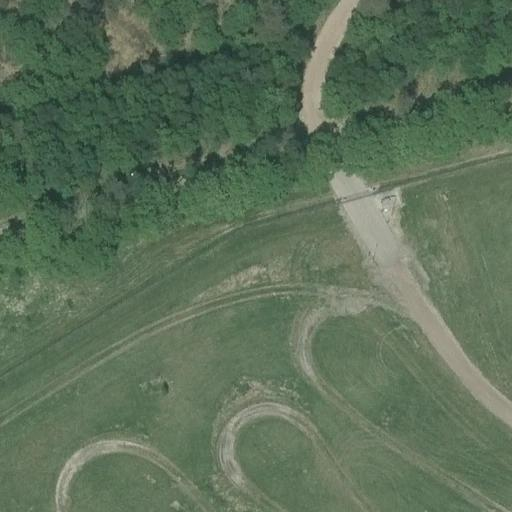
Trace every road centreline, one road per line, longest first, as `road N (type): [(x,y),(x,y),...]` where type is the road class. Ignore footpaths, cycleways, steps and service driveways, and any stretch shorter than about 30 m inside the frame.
road 1 (unknown): [(0,214),(511,67)]
road 2 (track): [(511,421),(470,389),(321,149),(308,77),(340,11),(354,0)]
